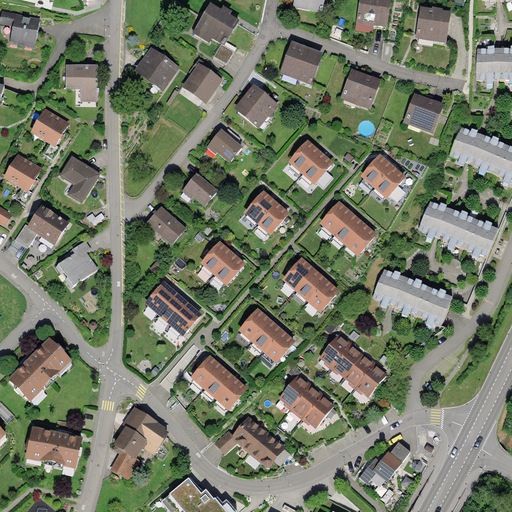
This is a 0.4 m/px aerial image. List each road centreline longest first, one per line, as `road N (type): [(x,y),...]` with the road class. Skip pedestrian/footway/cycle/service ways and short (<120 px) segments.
road 1 (residential): [(269,26),(232,93),(118,229)]
road 2 (residential): [(115,367),(200,463),(224,479),(267,488),(306,478)]
road 3 (residential): [(117,0),(118,229)]
road 4 (residential): [(470,91),(269,26)]
road 5 (residential): [(422,418),(420,369),(490,303),(511,249)]
road 6 (residential): [(115,367),(87,511)]
road 7 (residential): [(118,229),(115,367)]
road 8 (residential): [(306,478),(422,418)]
